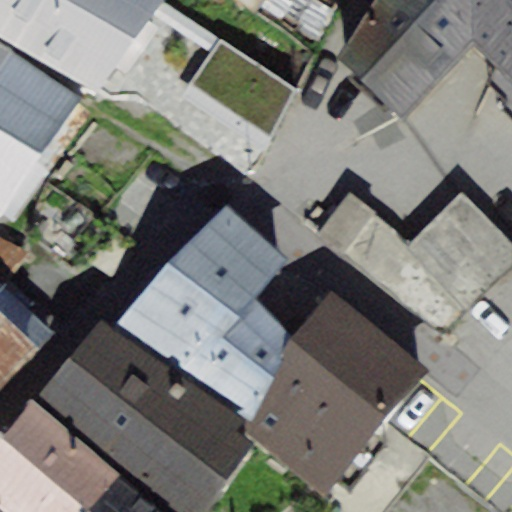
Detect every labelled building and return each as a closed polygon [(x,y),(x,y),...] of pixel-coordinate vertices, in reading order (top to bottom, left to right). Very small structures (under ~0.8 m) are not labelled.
[(0,0),(0,33),(97,92),(131,37),(152,0),(0,0)] [(507,76),(511,80),(511,0),(370,0),(336,53),(402,115),(431,81),(467,35),(507,76)] [(222,39),(194,80),(267,129),(295,87),(222,39)] [(85,96),(0,45),(0,210),(13,218),(85,96)] [(511,247),(460,192),(405,244),(465,308),(511,264),(511,247)] [(347,193),(318,230),(344,251),(373,214),(347,193)] [(114,323),(244,415),(296,353),(286,344),(295,334),(275,317),(250,296),(284,255),(225,205),(135,301),(114,323)] [(0,382),(47,331),(5,286),(0,282),(0,270),(22,250),(0,238),(0,382)] [(428,368),(330,289),(316,307),(295,334),(286,344),(296,353),(244,415),(236,425),(252,438),(324,496),(428,368)] [(41,389),(33,399),(123,472),(174,511),(203,511),(252,438),(236,425),(244,415),(114,323),(101,315),(41,389)] [(0,504),(9,511),(89,511),(123,472),(33,399),(27,394),(7,419),(4,416),(0,421),(0,504)] [(174,511),(123,472),(89,511),(174,511)]
